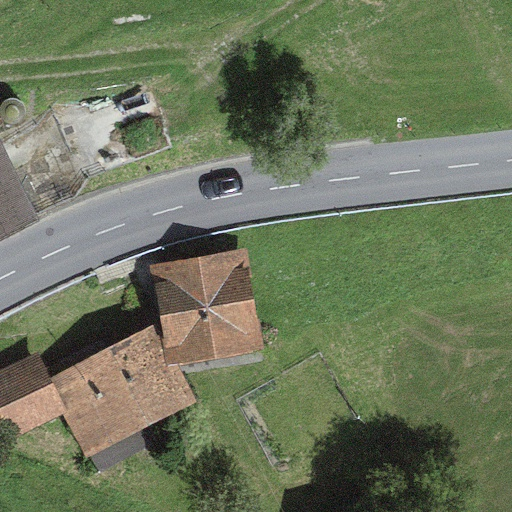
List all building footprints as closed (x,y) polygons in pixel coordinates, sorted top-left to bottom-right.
[(0,147),(0,215),(26,203),(0,147)] [(152,323),(166,350),(252,335),(237,256),(143,273),(152,323)] [(106,349),(140,409),(185,384),(166,350),(152,323),(106,349)] [(27,348),(0,360),(0,422),(2,427),(53,403),(27,348)] [(92,436),(140,409),(106,349),(58,376),(92,436)] [(381,511),(353,485),(327,511),(381,511)]
